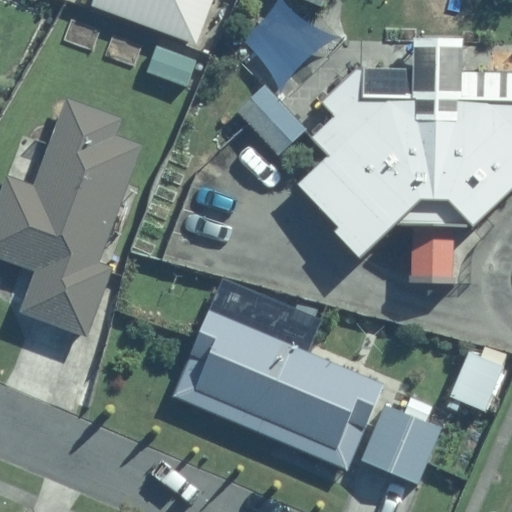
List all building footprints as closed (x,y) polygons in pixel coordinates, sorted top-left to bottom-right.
[(99,0),(96,8),(200,43),(214,0),(99,0)] [(199,60),(157,43),(145,74),(187,91),(199,60)] [(304,189),(372,265),(412,234),(491,229),(511,207),(511,103),(357,103),(355,79),(324,112),(334,124),(320,149),(334,169),(304,189)] [(304,136),(260,88),(234,112),(277,160),(304,136)] [(104,269),(144,150),(118,142),(126,118),(70,99),(38,195),(9,186),(0,211),(0,262),(38,275),(24,317),(91,340),(114,272),(104,269)] [(383,402),(387,392),(280,344),(292,318),(251,299),(239,326),(210,313),(171,400),(349,478),(355,464),(383,402)] [(506,369),(467,353),(445,407),(461,414),(464,406),(487,415),(506,369)] [(446,430),(383,402),(355,464),(418,492),(446,430)]
